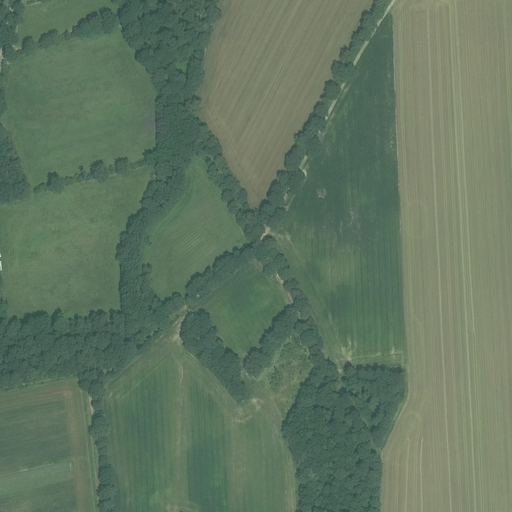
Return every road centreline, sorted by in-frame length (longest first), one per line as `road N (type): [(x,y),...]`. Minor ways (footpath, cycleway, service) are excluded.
road 1 (track): [(260,243),(367,437),(368,511)]
road 2 (track): [(397,0),(374,28),(260,243)]
road 3 (track): [(125,0),(260,243)]
road 4 (track): [(260,243),(102,374)]
road 5 (track): [(102,374),(91,390),(104,511)]
